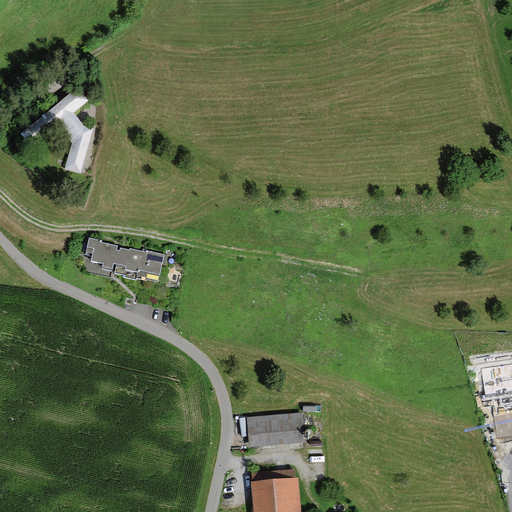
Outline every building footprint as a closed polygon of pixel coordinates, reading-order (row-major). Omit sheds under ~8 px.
[(80,177),(93,130),(83,128),(74,115),(88,103),(77,91),(20,138),(31,151),(57,129),(72,148),(65,173),(80,177)] [(87,265),(120,271),(119,274),(150,280),(151,275),(162,277),(166,255),(122,247),(123,243),(93,237),(92,242),(91,241),(91,242),(82,241),(79,254),(88,255),(87,265)] [(511,385),(485,390),(490,413),(511,408),(511,385)] [(249,418),(251,445),(305,441),(303,414),(249,418)] [(299,511),(296,469),(255,472),(257,511),(299,511)]
